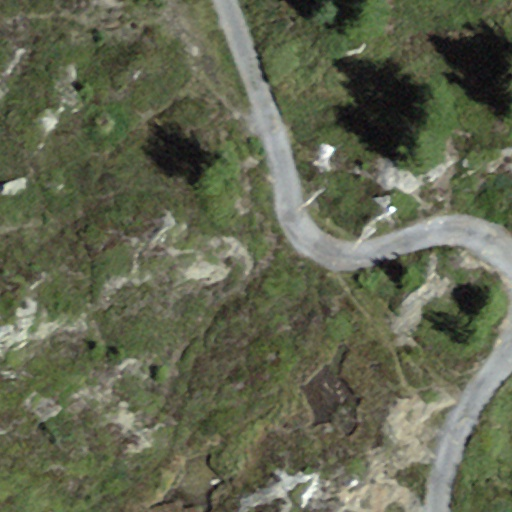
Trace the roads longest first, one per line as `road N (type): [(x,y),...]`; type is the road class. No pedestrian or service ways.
road 1 (track): [(511,243),(464,225),(352,258),(303,229),(223,0)]
road 2 (track): [(449,511),(447,477),(511,357)]
